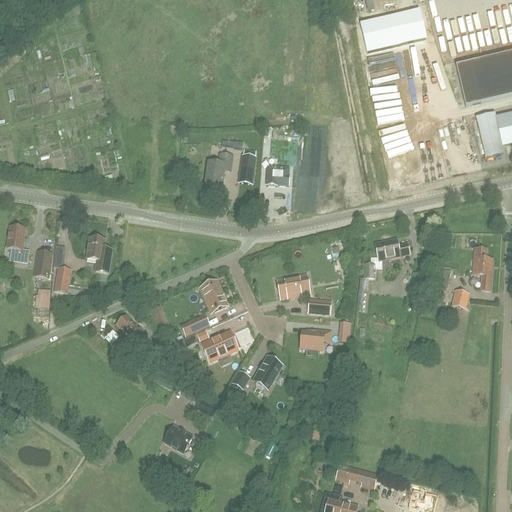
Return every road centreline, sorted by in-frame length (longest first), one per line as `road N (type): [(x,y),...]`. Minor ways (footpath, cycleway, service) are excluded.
road 1 (unclassified): [(248,232),(511,181)]
road 2 (residential): [(0,358),(231,256)]
road 3 (unclassified): [(0,194),(248,232)]
road 4 (residential): [(505,402),(510,240)]
road 5 (residential): [(102,463),(0,393)]
